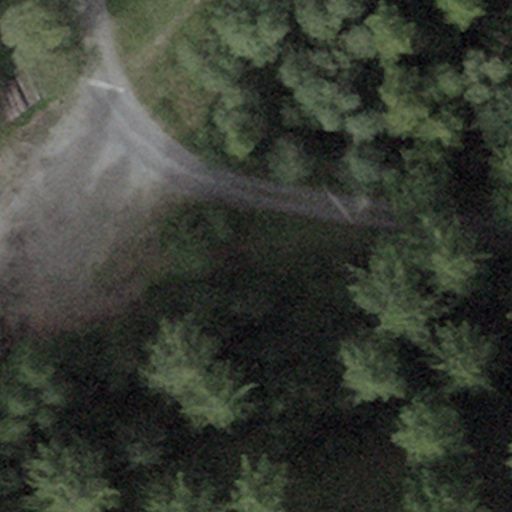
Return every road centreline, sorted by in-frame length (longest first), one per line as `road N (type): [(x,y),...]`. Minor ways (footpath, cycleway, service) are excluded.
road 1 (track): [(111,130),(208,176),(282,198),(511,242)]
road 2 (track): [(75,0),(111,130)]
